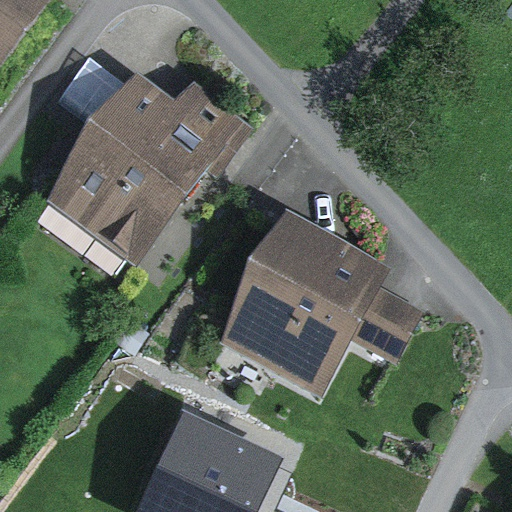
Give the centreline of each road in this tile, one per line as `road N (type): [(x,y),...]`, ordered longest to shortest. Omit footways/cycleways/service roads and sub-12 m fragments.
road 1 (residential): [(200,0),(511,332)]
road 2 (residential): [(117,0),(0,155)]
road 3 (unknown): [(298,104),(400,0)]
road 4 (residential): [(450,511),(511,384)]
